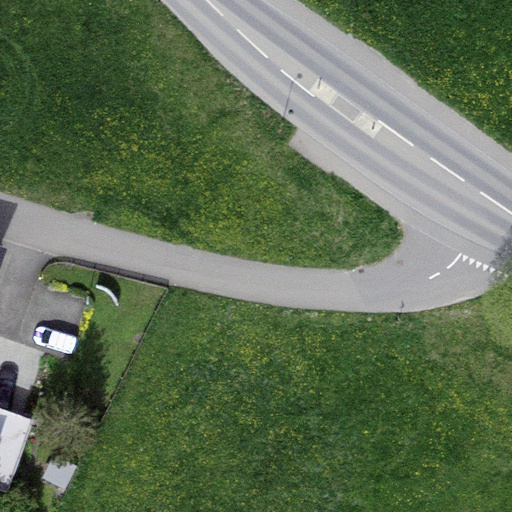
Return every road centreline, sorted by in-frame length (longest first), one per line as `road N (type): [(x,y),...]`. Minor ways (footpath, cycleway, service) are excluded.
road 1 (unclassified): [(0,206),(196,268),(355,291),(439,275),(495,204)]
road 2 (tertiary): [(212,0),(340,104),(495,204)]
